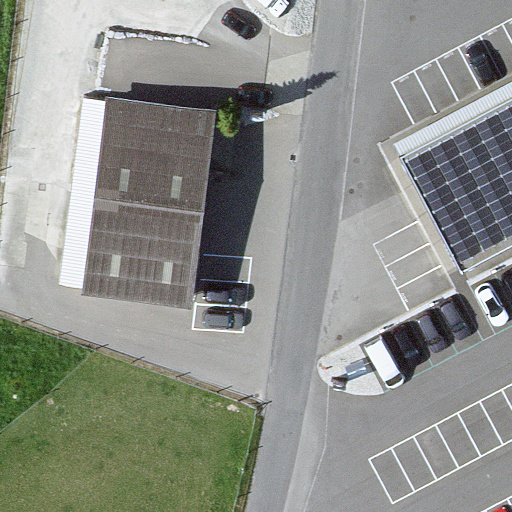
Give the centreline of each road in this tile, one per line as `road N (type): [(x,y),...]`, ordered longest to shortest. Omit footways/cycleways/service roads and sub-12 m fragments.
road 1 (unknown): [(74,0),(44,131),(33,268),(86,317),(289,391)]
road 2 (unclassified): [(341,0),(304,301),(264,511)]
